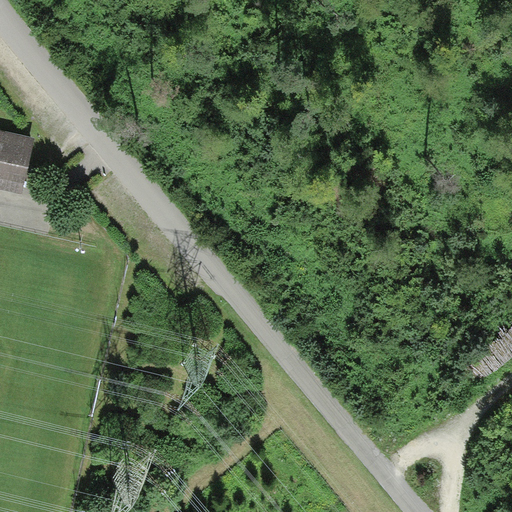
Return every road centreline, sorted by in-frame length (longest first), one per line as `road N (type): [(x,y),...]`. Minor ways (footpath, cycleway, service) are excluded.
road 1 (residential): [(416,511),(47,84),(0,11)]
road 2 (track): [(511,384),(385,474)]
